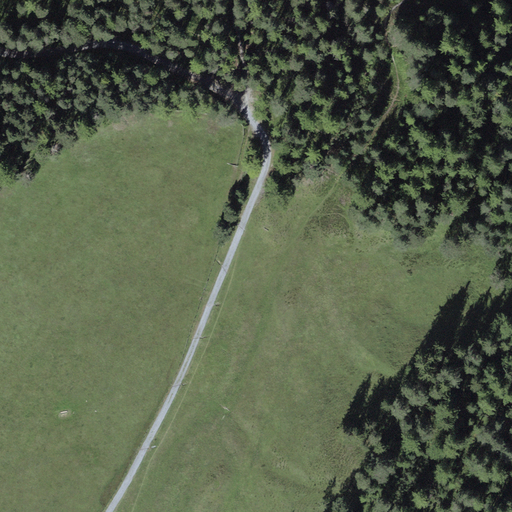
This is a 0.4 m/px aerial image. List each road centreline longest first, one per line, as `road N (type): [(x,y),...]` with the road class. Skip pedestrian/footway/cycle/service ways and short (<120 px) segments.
road 1 (track): [(109,511),(188,358),(267,163),(239,103)]
road 2 (track): [(239,103),(216,84),(115,42),(0,51)]
